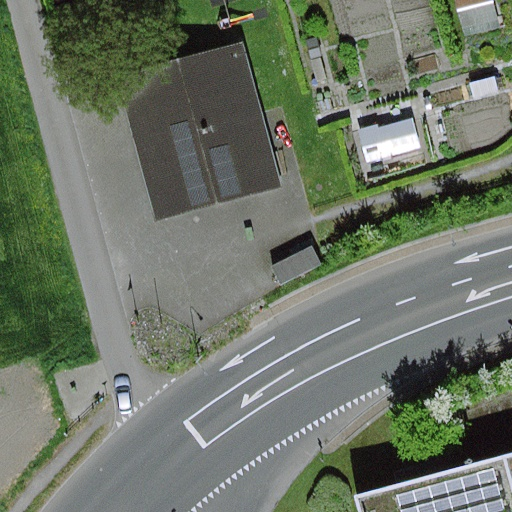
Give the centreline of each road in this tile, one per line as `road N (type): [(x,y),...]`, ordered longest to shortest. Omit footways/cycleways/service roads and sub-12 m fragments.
road 1 (track): [(20,0),(123,375),(168,449)]
road 2 (tertiary): [(511,282),(452,298),(249,394),(168,449),(114,510)]
road 3 (track): [(100,292),(511,168)]
